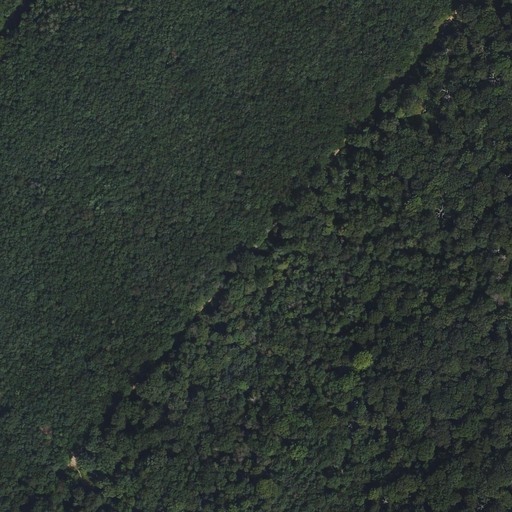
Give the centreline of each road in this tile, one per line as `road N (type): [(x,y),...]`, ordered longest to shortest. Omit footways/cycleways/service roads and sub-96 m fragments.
road 1 (track): [(467,0),(23,511)]
road 2 (track): [(93,511),(0,132)]
road 3 (track): [(0,393),(134,511)]
